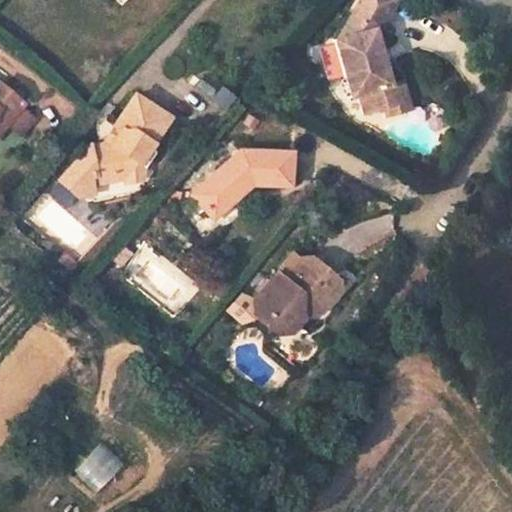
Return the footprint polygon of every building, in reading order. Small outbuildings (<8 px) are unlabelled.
[(334,42),(352,99),(360,96),(366,113),(381,109),(405,102),(400,83),(399,81),(390,83),(374,29),(383,27),(395,1),(394,0),(360,0),(339,40),(334,42)] [(223,83),(212,98),(227,109),(238,94),(223,83)] [(23,113),(27,109),(3,88),(0,91),(0,137),(10,127),(24,140),(37,125),(23,113)] [(119,141),(111,156),(110,159),(87,165),(57,198),(74,214),(90,213),(87,184),(92,183),(107,179),(108,185),(123,181),(133,169),(141,173),(156,159),(152,151),(166,124),(129,105),(112,137),(119,141)] [(111,156),(119,141),(112,137),(104,152),(111,156)] [(239,186),(289,188),(290,154),(241,152),(193,196),(212,217),(234,196),(231,193),(239,186)] [(124,187),(143,182),(141,173),(133,169),(123,181),(124,187)] [(93,189),(108,185),(107,179),(92,183),(93,189)] [(293,310),(301,309),(301,312),(319,310),(334,289),(333,278),(308,259),(299,259),(282,279),(275,273),(252,301),(255,316),(272,332),(284,331),(294,320),(293,310)] [(96,493),(124,464),(101,441),(73,470),(96,493)]
